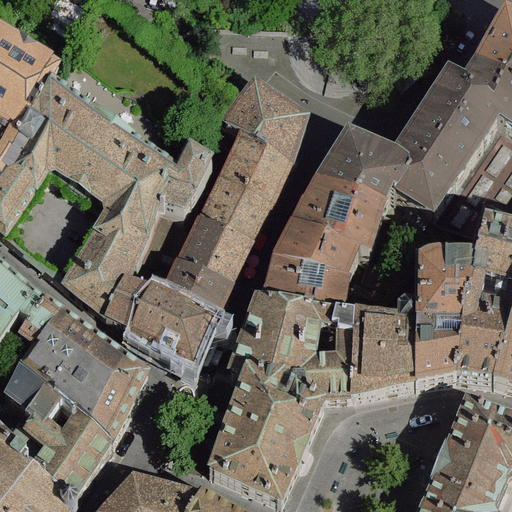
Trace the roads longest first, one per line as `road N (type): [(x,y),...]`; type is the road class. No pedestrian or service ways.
road 1 (residential): [(0,253),(155,379),(155,426),(136,466)]
road 2 (residential): [(511,413),(458,401),(361,423),(338,447),(310,511)]
